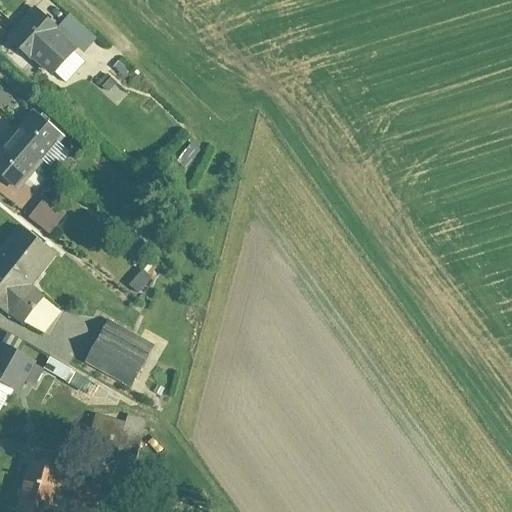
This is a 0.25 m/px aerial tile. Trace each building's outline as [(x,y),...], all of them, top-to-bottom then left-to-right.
[(98,42),(52,4),(22,39),(70,77),(98,42)] [(38,114),(0,156),(0,172),(18,187),(63,136),(38,114)] [(52,301),(35,289),(59,257),(14,224),(0,243),(0,305),(15,317),(32,329),(52,301)] [(106,326),(86,362),(130,387),(151,351),(106,326)] [(0,409),(10,415),(25,386),(38,361),(3,343),(0,349),(0,409)] [(31,457),(15,509),(25,511),(47,511),(53,496),(93,508),(101,483),(60,470),(61,466),(31,457)]
